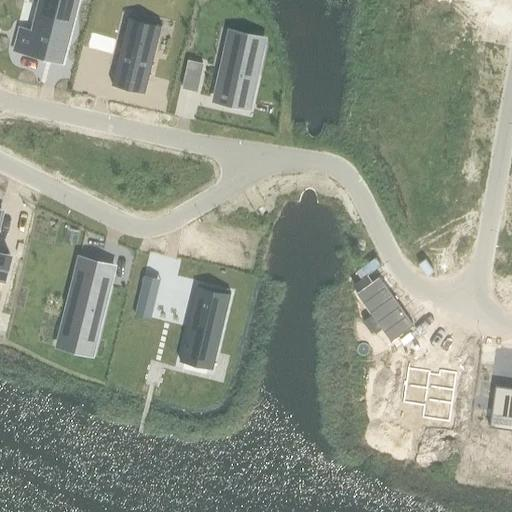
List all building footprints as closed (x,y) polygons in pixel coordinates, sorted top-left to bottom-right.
[(24,31),(19,51),(61,61),(75,0),(40,0),(32,33),(24,31)] [(126,30),(112,85),(145,94),(159,38),(126,30)] [(231,46),(219,101),(251,109),(264,54),(231,46)] [(455,129),(462,81),(454,80),(457,60),(425,55),(422,79),(430,80),(423,124),(455,129)] [(189,60),(182,89),(197,92),(204,64),(189,60)] [(0,211),(0,276),(5,278),(10,256),(0,253),(0,219),(2,212),(0,211)] [(82,256),(63,333),(97,341),(110,284),(98,282),(103,262),(82,256)] [(199,287),(183,350),(216,358),(231,295),(199,287)] [(138,302),(135,315),(151,319),(154,306),(138,302)] [(361,311),(351,340),(424,366),(433,336),(361,311)] [(408,364),(402,406),(423,410),(422,421),(450,425),(458,371),(408,364)] [(511,391),(495,389),(492,412),(511,415),(511,391)]
